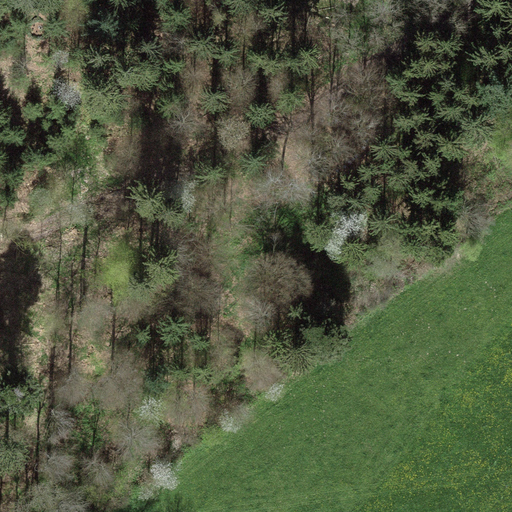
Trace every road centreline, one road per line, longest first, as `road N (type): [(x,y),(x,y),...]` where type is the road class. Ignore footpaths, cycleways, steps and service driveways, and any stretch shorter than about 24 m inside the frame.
road 1 (track): [(478,0),(285,126),(58,221)]
road 2 (track): [(126,196),(87,254),(73,294),(42,460),(0,511)]
